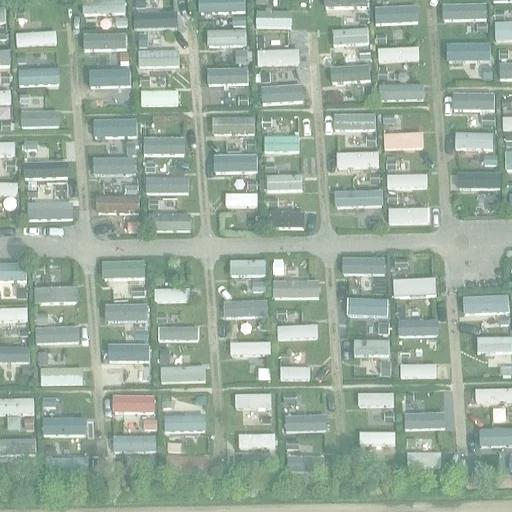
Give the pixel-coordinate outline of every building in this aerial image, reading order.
[(82,2),(83,17),(125,16),(125,0),(82,2)] [(244,0),(211,0),(211,11),(244,10),(244,0)] [(324,0),(324,10),(367,10),(367,0),(324,0)] [(450,19),(485,19),(485,6),(449,7),(450,19)] [(374,27),(417,25),(417,9),(373,12),(374,27)] [(256,14),(256,29),(291,30),(292,15),(256,14)] [(136,17),(137,31),(170,31),(170,16),(136,17)] [(511,25),(494,26),(494,44),(511,43),(511,25)] [(334,48),(368,46),(367,31),(332,33),(334,48)] [(207,34),(207,49),(245,48),(245,33),(207,34)] [(16,49),(56,47),(56,34),(16,36),(16,49)] [(126,52),(126,36),(83,37),(84,52),(126,52)] [(449,60),(490,59),(490,47),(449,48),(449,60)] [(418,50),(378,52),(378,64),(419,62),(418,50)] [(257,53),(257,68),(299,67),(298,52),(257,53)] [(0,69),(10,69),(10,53),(0,53),(0,69)] [(139,69),(175,69),(175,57),(139,57),(139,69)] [(511,66),(499,67),(499,81),(511,81),(511,66)] [(370,81),(369,67),(339,69),(339,83),(370,81)] [(247,71),(206,73),(206,88),(247,86),(247,71)] [(94,74),(94,89),(131,88),(131,73),(94,74)] [(18,76),(19,89),(60,88),(59,75),(18,76)] [(414,90),(378,90),(378,103),(414,102),(414,90)] [(297,104),(297,91),(262,92),(261,105),(297,104)] [(0,93),(0,105),(10,105),(10,93),(0,93)] [(178,108),(178,94),(141,94),(140,108),(178,108)] [(494,112),(494,97),(453,97),(453,111),(494,112)] [(53,129),(53,117),(20,117),(20,130),(53,129)] [(333,118),(333,130),(374,130),(374,118),(333,118)] [(502,132),(511,131),(511,119),(502,120),(502,132)] [(212,137),(254,137),(254,120),(212,120),(212,137)] [(131,124),(98,125),(98,138),(131,138),(131,124)] [(423,150),(423,135),(384,137),(384,152),(423,150)] [(455,136),(455,151),(492,152),(493,136),(455,136)] [(264,154),(298,154),(298,140),(264,139),(264,154)] [(14,145),(0,145),(0,157),(14,157),(14,145)] [(179,157),(179,145),(143,145),(143,157),(179,157)] [(378,170),(378,155),(336,156),(337,170),(378,170)] [(257,171),(257,158),(215,159),(216,171),(257,171)] [(134,174),(134,162),(103,162),(103,174),(134,174)] [(23,166),(23,182),(68,181),(68,165),(23,166)] [(500,176),(457,175),(457,191),(500,192),(500,176)] [(301,192),(301,177),(266,178),(267,193),(301,192)] [(427,190),(427,177),(387,177),(386,190),(427,190)] [(145,184),(146,196),(187,195),(186,183),(145,184)] [(17,186),(0,185),(0,197),(17,198),(17,186)] [(381,208),(381,193),(339,195),(340,209),(381,208)] [(225,209),(257,209),(257,196),(225,196),(225,209)] [(139,216),(139,199),(96,199),(96,216),(139,216)] [(70,205),(28,206),(28,221),(70,220),(70,205)] [(427,210),(388,211),(388,226),(427,225),(427,210)] [(267,231),(304,231),(305,216),(267,215),(267,231)] [(148,217),(149,234),(190,234),(191,217),(148,217)] [(345,277),(383,277),(383,262),(345,262),(345,277)] [(230,279),(265,278),(265,263),(230,263),(230,279)] [(102,265),(102,282),(145,281),(144,264),(102,265)] [(26,267),(0,266),(0,283),(26,283),(26,267)] [(436,281),(393,283),(393,300),(436,299),(436,281)] [(275,287),(275,301),(309,300),(310,287),(275,287)] [(77,290),(34,290),(34,306),(78,305),(77,290)] [(154,292),(154,304),(190,303),(190,291),(154,292)] [(471,301),(472,314),(507,312),(507,300),(471,301)] [(351,302),(351,315),(387,316),(388,303),(351,302)] [(267,304),(231,305),(232,317),(267,316),(267,304)] [(146,308),(105,308),(105,321),(147,320),(146,308)] [(27,311),(0,310),(0,323),(27,323),(27,311)] [(434,326),(397,326),(398,339),(435,339),(434,326)] [(277,329),(277,342),(317,340),(317,327),(277,329)] [(73,330),(37,330),(38,346),(72,345),(73,330)] [(158,331),(158,343),(194,343),(194,331),(158,331)] [(511,355),(511,340),(477,340),(477,356),(511,355)] [(354,342),(354,358),(388,358),(388,342),(354,342)] [(270,345),(230,345),(230,357),(270,357),(270,345)] [(108,347),(108,360),(149,360),(149,348),(108,347)] [(28,350),(0,350),(0,362),(28,362),(28,350)] [(400,380),(436,379),(436,367),(400,368),(400,380)] [(40,371),(40,386),(83,386),(83,370),(40,371)] [(280,382),(310,382),(310,370),(280,370),(280,382)] [(161,372),(161,385),(197,384),(196,372),(161,372)] [(511,391),(475,392),(475,404),(511,403),(511,391)] [(271,411),(271,396),(235,397),(235,411),(271,411)] [(358,396),(357,408),(393,408),(393,396),(358,396)] [(154,415),(155,399),(113,398),(113,415),(154,415)] [(0,416),(33,416),(34,401),(0,401),(0,416)] [(285,419),(286,435),(321,433),(320,418),(285,419)] [(404,432),(440,431),(440,419),(404,419),(404,432)] [(200,433),(200,421),(164,421),(164,434),(200,433)] [(44,425),(44,438),(81,437),(81,425),(44,425)] [(511,431),(482,432),(483,445),(511,444),(511,431)] [(395,447),(395,434),(359,435),(359,447),(395,447)] [(275,437),(238,437),(239,451),(275,450),(275,437)] [(113,439),(113,455),(155,455),(155,439),(113,439)] [(0,442),(0,445),(0,454),(35,454),(34,442),(0,442)] [(441,456),(407,455),(407,469),(441,469),(441,456)] [(165,475),(208,477),(208,461),(166,459),(165,475)] [(286,459),(286,471),(324,473),(325,460),(286,459)] [(81,476),(81,464),(45,464),(45,476),(81,476)]
